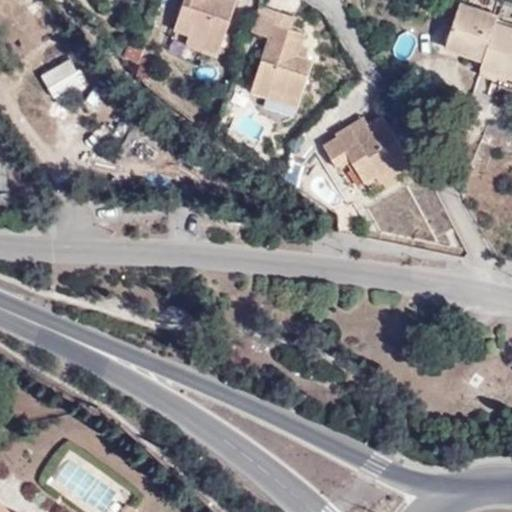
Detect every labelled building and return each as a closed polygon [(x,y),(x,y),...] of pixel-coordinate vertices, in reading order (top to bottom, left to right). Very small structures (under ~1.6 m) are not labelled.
[(181,0),(172,30),(186,35),(203,40),(201,48),(217,53),(234,1),(230,0),(181,0)] [(455,18),(460,2),(454,0),(450,0),(445,15),(455,18)] [(496,23),(499,17),(460,2),(455,18),(448,41),(466,48),(465,53),(485,60),(496,23)] [(262,6),(254,30),(268,35),(276,11),(262,6)] [(299,99),(312,60),(305,58),(297,55),(300,45),(304,34),(288,29),(292,16),(276,11),(268,35),(250,91),(267,97),(269,89),(299,99)] [(507,68),(511,52),(511,28),(496,23),(485,60),(482,67),(500,73),(502,66),(507,68)] [(203,40),(186,35),(185,43),(201,48),(203,40)] [(446,47),(465,53),(466,48),(448,41),(446,47)] [(300,45),(297,55),(305,58),(308,47),(300,45)] [(269,89),(267,97),(296,107),(299,99),(269,89)] [(366,184),(377,177),(394,166),(398,172),(412,164),(382,115),(368,123),(370,126),(356,134),(351,125),(336,134),(337,137),(324,145),(338,168),(352,160),(366,184)] [(356,134),(370,126),(368,123),(364,116),(351,125),(356,134)] [(302,180),(305,167),(291,163),(290,171),(299,178),(302,180)] [(380,183),(398,172),(394,166),(377,177),(380,183)] [(297,186),(299,178),(290,171),(289,182),(297,186)] [(300,189),(302,180),(299,178),(297,186),(289,182),(289,183),(292,185),(300,189)] [(181,215),(203,215),(204,204),(181,203),(181,215)] [(0,511),(13,511),(0,499),(0,511)] [(128,503),(122,511),(138,511),(139,510),(128,503)]
